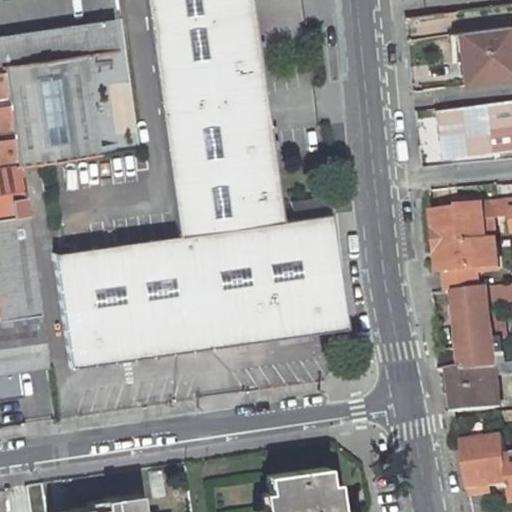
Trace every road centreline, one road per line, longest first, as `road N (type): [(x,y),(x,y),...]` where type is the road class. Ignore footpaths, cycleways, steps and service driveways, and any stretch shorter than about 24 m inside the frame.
road 1 (unclassified): [(405,400),(0,459)]
road 2 (tertiary): [(405,400),(382,182)]
road 3 (tertiary): [(382,182),(363,0)]
road 4 (residential): [(382,182),(511,168)]
